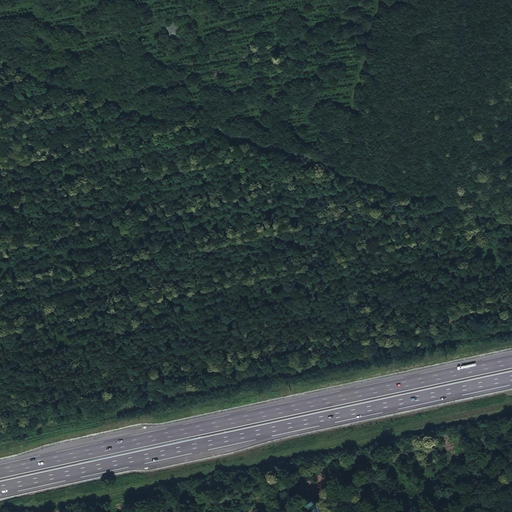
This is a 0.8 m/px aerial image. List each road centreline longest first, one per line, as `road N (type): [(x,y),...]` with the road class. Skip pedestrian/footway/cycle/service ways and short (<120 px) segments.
road 1 (motorway): [(511,359),(0,471)]
road 2 (motorway): [(0,488),(511,377)]
road 3 (track): [(376,0),(332,167)]
